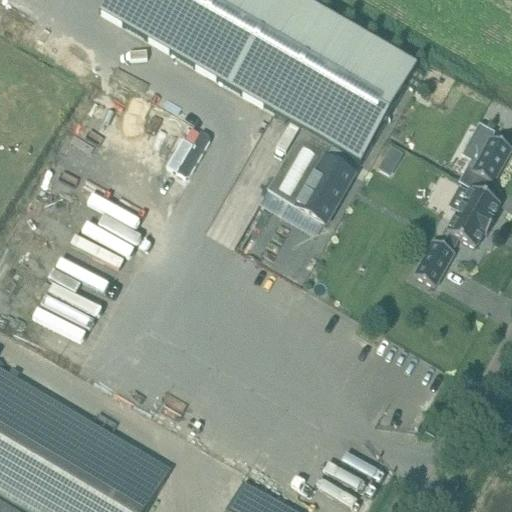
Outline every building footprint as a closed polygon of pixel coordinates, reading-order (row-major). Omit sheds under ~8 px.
[(297,0),(107,0),(99,16),(302,133),(266,194),(295,211),(295,212),(325,229),(355,177),(342,170),(348,160),(361,167),(417,69),(297,0)] [(145,148),(99,148),(81,139),(70,160),(170,211),(202,148),(147,148),(145,148)] [(490,186),(492,187),(511,152),(490,140),(470,177),(479,182),(472,194),(470,193),(467,198),(458,193),(448,211),(457,216),(445,238),(447,239),(440,251),(432,246),(413,279),(434,291),(454,256),(451,254),(458,242),(474,251),(483,236),(486,238),(494,224),(490,222),(499,207),(483,198),(490,186)] [(393,177),(402,153),(388,148),(379,171),(393,177)] [(70,265),(62,279),(113,306),(126,281),(120,277),(154,213),(104,187),(70,251),(59,245),(53,257),(70,265)] [(37,198),(31,208),(59,224),(65,215),(37,198)] [(0,497),(25,511),(147,511),(170,475),(15,383),(19,376),(12,372),(8,379),(0,374),(0,497)] [(288,511),(243,486),(227,511),(288,511)] [(16,511),(0,502),(0,511),(16,511)]
